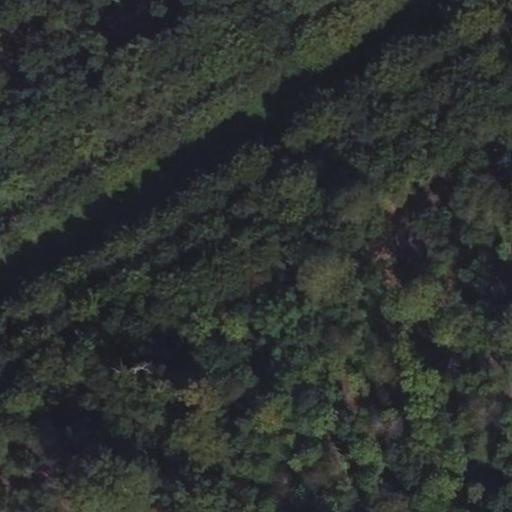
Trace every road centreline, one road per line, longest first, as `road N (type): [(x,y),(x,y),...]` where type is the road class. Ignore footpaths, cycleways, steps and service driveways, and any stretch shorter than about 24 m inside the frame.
road 1 (track): [(0,347),(511,28)]
road 2 (track): [(339,0),(0,211)]
